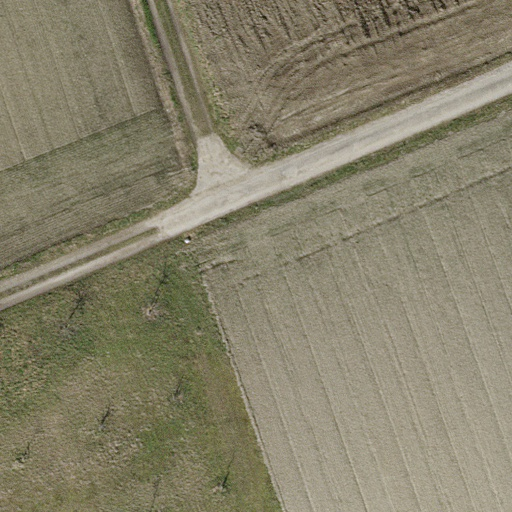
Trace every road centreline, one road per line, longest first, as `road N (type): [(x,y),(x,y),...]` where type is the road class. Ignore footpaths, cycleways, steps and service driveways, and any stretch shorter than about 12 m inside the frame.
road 1 (track): [(0,297),(511,80)]
road 2 (track): [(232,200),(162,0)]
